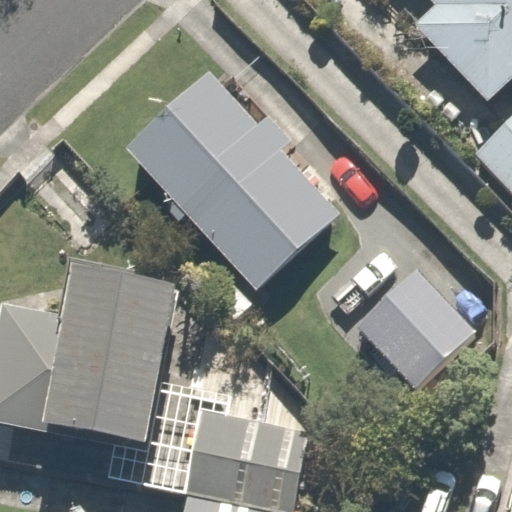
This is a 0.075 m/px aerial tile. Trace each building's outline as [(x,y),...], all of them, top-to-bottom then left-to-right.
[(511,0),(427,0),(433,6),(409,29),(482,105),(511,76),(511,0)] [(203,80),(120,156),(246,295),(330,219),(203,80)] [(511,124),(473,162),(511,203),(511,124)] [(410,274),(352,327),(414,394),(472,340),(410,274)] [(0,428),(149,443),(163,289),(61,279),(58,318),(0,309),(0,428)] [(291,511),(300,429),(190,418),(181,511),(291,511)]
